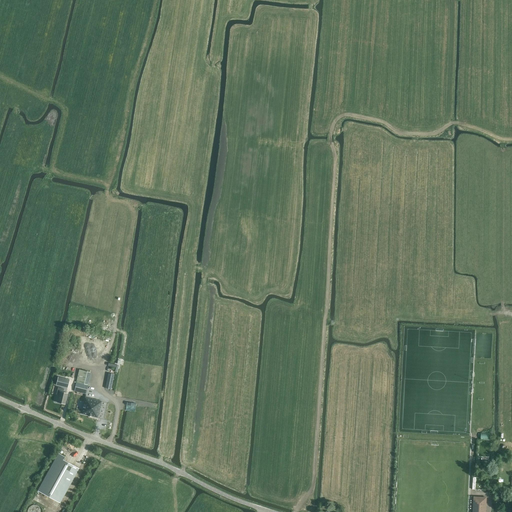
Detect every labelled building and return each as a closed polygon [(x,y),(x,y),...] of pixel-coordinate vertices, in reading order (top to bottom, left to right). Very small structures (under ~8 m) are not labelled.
[(118,372),(119,365),(109,363),(108,365),(116,367),(115,371),(118,372)] [(96,399),(99,387),(100,387),(101,382),(88,379),(90,372),(79,369),(74,391),(86,394),(81,414),(97,418),(101,403),(97,401),(97,400),(96,399)] [(108,374),(105,389),(111,390),(114,375),(108,374)] [(68,387),(70,380),(58,377),(56,385),(68,387)] [(67,398),(68,393),(63,392),(64,389),(58,387),(57,394),(59,395),(57,402),(65,404),(66,397),(67,398)] [(491,441),(491,433),(481,432),(481,440),(491,441)] [(58,455),(37,492),(64,504),(79,476),(82,470),(63,461),(65,458),(58,455)] [(484,511),(486,498),(474,497),(473,511),(484,511)]
